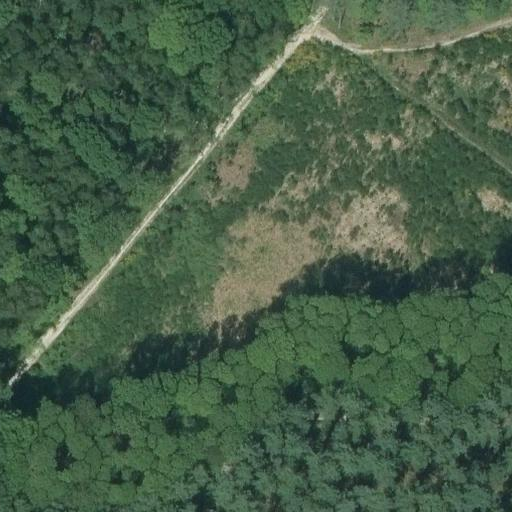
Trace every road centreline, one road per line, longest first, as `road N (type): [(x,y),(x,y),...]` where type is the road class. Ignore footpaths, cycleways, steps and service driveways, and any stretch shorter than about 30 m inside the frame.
road 1 (track): [(312,26),(0,400)]
road 2 (track): [(123,511),(196,487),(289,420),(429,420),(511,401)]
road 3 (track): [(511,22),(421,48),(337,44),(312,26)]
